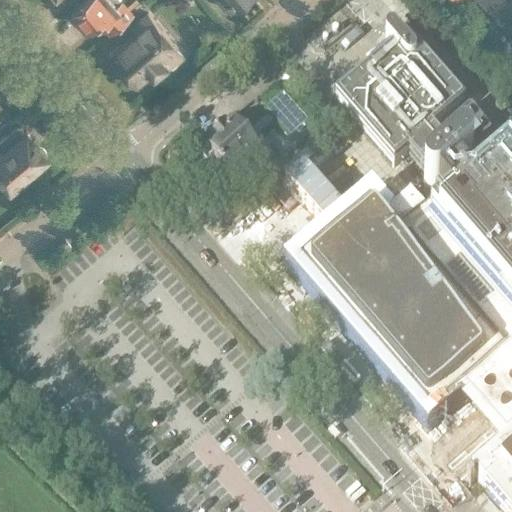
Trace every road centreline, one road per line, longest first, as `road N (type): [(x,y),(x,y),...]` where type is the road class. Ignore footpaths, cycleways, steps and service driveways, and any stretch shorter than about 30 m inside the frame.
road 1 (tertiary): [(432,511),(123,160)]
road 2 (residential): [(123,160),(316,0)]
road 3 (tertiary): [(123,160),(0,17)]
road 4 (residential): [(0,262),(123,160)]
road 5 (unknown): [(371,20),(346,56),(329,63),(284,26)]
